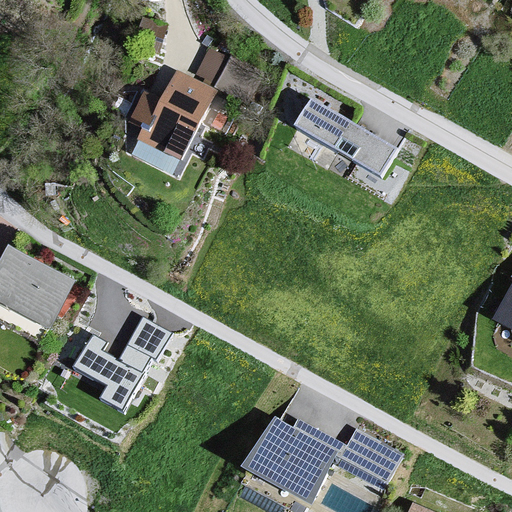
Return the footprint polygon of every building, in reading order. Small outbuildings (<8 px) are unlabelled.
[(236,94),(253,66),(214,42),(196,70),(236,94)] [(211,96),(171,75),(159,97),(139,88),(122,117),(134,124),(132,142),(160,156),(174,132),(186,138),(211,96)] [(305,102),(291,127),(375,183),(393,153),(305,102)] [(78,288),(11,252),(0,272),(0,305),(53,334),(78,288)] [(511,289),(493,323),(511,333),(511,289)] [(105,340),(93,334),(73,371),(107,389),(101,400),(124,412),(152,360),(157,363),(173,333),(144,318),(121,362),(99,350),(105,340)] [(276,422),(245,474),(308,511),(339,460),(386,487),(403,457),(359,431),(348,449),(299,421),(293,431),(276,422)]
